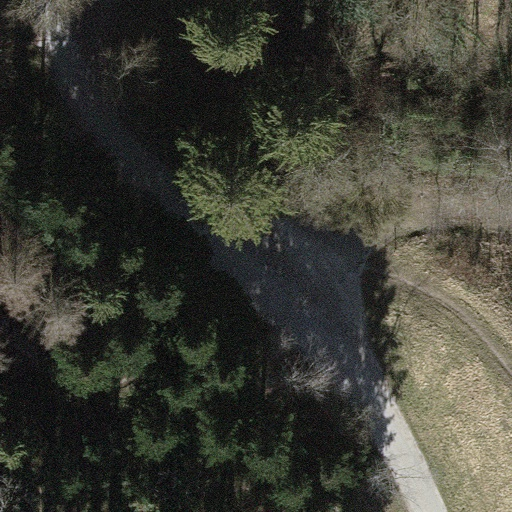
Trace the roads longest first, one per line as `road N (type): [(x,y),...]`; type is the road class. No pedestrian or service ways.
road 1 (track): [(45,0),(70,71),(119,146),(195,220),(279,274),(353,363),(429,511)]
road 2 (track): [(279,274),(423,217),(511,225)]
